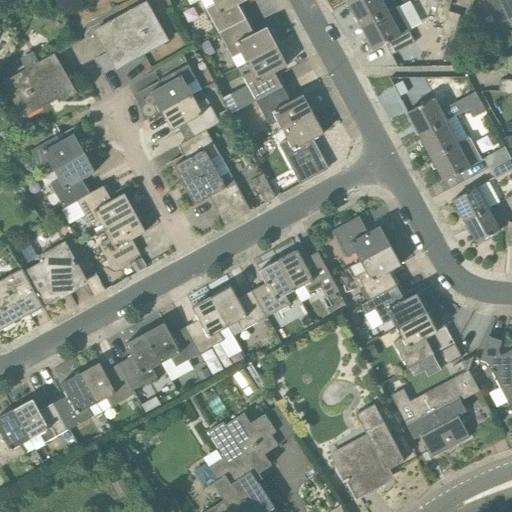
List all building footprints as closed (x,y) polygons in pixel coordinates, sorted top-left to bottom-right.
[(220,34),(245,20),(237,5),(246,0),(212,0),(215,3),(206,8),(220,34)] [(362,27),(390,11),(384,0),(356,0),(349,4),(362,27)] [(433,19),(445,23),(449,11),(452,0),(439,0),(437,8),(433,19)] [(510,19),(511,17),(511,0),(500,0),(510,19)] [(146,1),(95,29),(117,68),(168,41),(146,1)] [(415,43),(409,31),(411,30),(399,7),(390,11),(362,27),(374,50),(386,44),(392,55),(415,43)] [(441,34),(453,38),(457,26),(461,15),(449,11),(445,23),(441,34)] [(247,63),(277,47),(267,28),(268,28),(267,27),(253,34),(245,20),(220,34),(238,67),(247,63)] [(457,26),(453,38),(449,49),(461,53),(469,29),(457,26)] [(0,56),(1,57),(10,41),(0,35),(0,32),(2,30),(0,29),(0,56)] [(196,33),(192,34),(190,38),(190,42),(194,44),(198,44),(201,40),(200,36),(196,33)] [(209,40),(202,44),(208,56),(215,53),(209,40)] [(251,71),(243,76),(256,101),(281,87),(274,73),(288,65),(287,64),(287,65),(277,47),(247,63),(251,71)] [(459,53),(445,49),(442,60),(456,64),(459,53)] [(26,69),(3,82),(23,117),(49,103),(47,98),(55,93),(60,101),(75,92),(53,54),(40,61),(34,51),(20,59),(26,69)] [(163,110),(193,94),(202,89),(189,64),(163,79),(166,84),(151,92),(152,93),(153,93),(163,110)] [(500,94),(511,94),(511,80),(500,80),(500,94)] [(279,121),(284,130),(313,114),(304,96),(304,95),(289,102),(281,87),(256,101),(269,126),(279,121)] [(195,136),(207,130),(220,122),(207,98),(198,102),(193,94),(163,110),(173,129),(172,129),(173,130),(187,123),(195,136)] [(464,102),(468,109),(481,102),(477,95),(464,102)] [(420,136),(447,121),(435,98),(407,112),(420,136)] [(481,102),(468,109),(473,117),(486,110),(481,102)] [(284,130),(275,135),(293,170),(318,156),(310,141),(324,133),(324,132),(323,133),(313,114),(284,130)] [(468,139),(468,138),(456,116),(447,121),(420,136),(432,158),(468,139)] [(176,167),(185,183),(216,167),(211,159),(220,154),(207,130),(195,136),(181,144),(189,158),(175,166),(175,167),(176,167)] [(49,161),(54,170),(84,153),(74,135),(75,135),(74,134),(60,142),(57,136),(32,150),(40,165),(49,161)] [(468,138),(468,139),(432,158),(444,182),(482,162),(469,138),(468,138)] [(484,158),(490,168),(511,157),(505,146),(484,158)] [(78,201),(77,201),(89,194),(81,180),(96,172),(95,171),(94,171),(84,153),(54,170),(59,179),(51,184),(65,209),(78,201)] [(511,158),(511,157),(490,168),(495,179),(511,170),(511,158)] [(216,167),(185,183),(196,203),(195,204),(196,205),(210,197),(218,211),(244,197),(230,172),(221,177),(216,167)] [(20,168),(12,174),(23,187),(30,180),(20,168)] [(263,174),(252,180),(265,204),(276,198),(263,174)] [(91,225),(100,221),(105,229),(134,212),(125,195),(125,194),(125,193),(111,201),(103,187),(89,194),(77,201),(78,201),(91,225)] [(465,220),(489,208),(478,187),(477,187),(454,199),(465,220)] [(62,212),(59,206),(51,210),(55,216),(62,212)] [(489,208),(465,220),(477,242),(501,230),(489,208)] [(110,238),(101,243),(115,268),(140,254),(132,239),(146,232),(145,231),(134,212),(105,229),(110,238)] [(361,262),(391,245),(380,226),(367,233),(358,217),(333,231),(347,257),(356,252),(361,262)] [(22,269),(43,307),(86,283),(63,242),(40,255),(42,259),(41,260),(41,261),(24,271),(23,268),(22,269)] [(357,275),(370,300),(371,300),(396,286),(388,272),(402,265),(391,245),(361,262),(366,270),(357,275)] [(327,298),(339,291),(320,255),(305,263),(298,250),(279,260),(295,290),(304,284),(309,294),(321,287),(327,298)] [(132,263),(137,272),(146,267),(141,258),(132,263)] [(286,294),(295,290),(279,260),(259,271),(267,284),(252,292),(266,318),(291,304),(286,294)] [(43,307),(22,269),(0,281),(0,328),(22,317),(20,314),(27,310),(29,314),(43,307)] [(266,318),(252,292),(239,300),(231,286),(212,297),(228,326),(238,321),(243,330),(266,318)] [(396,286),(371,300),(370,300),(365,303),(369,311),(375,308),(384,324),(393,319),(397,328),(427,312),(417,293),(404,300),(396,286)] [(219,331),(228,326),(212,297),(193,307),(200,321),(186,329),(200,354),(224,340),(219,331)] [(433,355),(454,343),(445,327),(438,331),(427,312),(397,328),(403,337),(394,342),(408,368),(433,355)] [(200,354),(186,329),(172,336),(165,323),(145,333),(161,363),(172,357),(177,366),(200,354)] [(158,376),(153,368),(161,363),(145,333),(126,344),(133,357),(119,365),(121,369),(121,368),(133,390),(158,376)] [(488,336),(480,360),(487,363),(511,409),(511,408),(511,350),(501,356),(499,351),(502,341),(488,336)] [(433,355),(441,369),(462,357),(454,343),(433,355)] [(372,344),(364,348),(370,359),(378,355),(372,344)] [(469,370),(474,356),(461,363),(466,371),(468,370),(469,370)] [(121,369),(119,365),(105,372),(100,363),(80,373),(96,403),(97,402),(102,411),(135,394),(133,390),(121,368),(121,369)] [(263,382),(252,364),(246,368),(258,385),(263,382)] [(207,368),(197,373),(201,381),(211,377),(207,368)] [(404,388),(392,395),(409,427),(415,424),(416,425),(417,425),(433,455),(459,442),(461,442),(469,438),(470,436),(467,430),(464,429),(451,405),(479,390),(469,370),(468,370),(466,371),(411,400),(404,388)] [(93,417),(88,408),(96,403),(80,373),(61,384),(69,397),(54,405),(68,430),(93,417)] [(161,405),(156,397),(143,405),(147,412),(161,405)] [(68,430),(54,405),(41,412),(33,399),(14,410),(30,440),(40,434),(45,443),(59,436),(66,448),(75,443),(68,430)] [(333,461),(343,480),(342,480),(343,483),(349,480),(358,495),(391,478),(387,470),(405,461),(374,404),(356,414),(371,441),(333,461)] [(224,499),(205,511),(253,511),(258,509),(260,511),(267,511),(274,508),(258,482),(255,483),(251,478),(272,465),(265,454),(297,433),(279,405),(251,423),(245,413),(226,425),(224,421),(208,432),(224,457),(209,466),(206,462),(193,471),(205,489),(209,487),(214,484),(224,499)] [(21,444),(30,440),(14,410),(0,417),(0,430),(2,434),(0,434),(0,462),(2,466),(26,453),(21,444)] [(2,466),(0,462),(0,476),(3,483),(1,484),(5,491),(13,487),(2,466)] [(112,484),(120,498),(131,492),(123,478),(112,484)]
